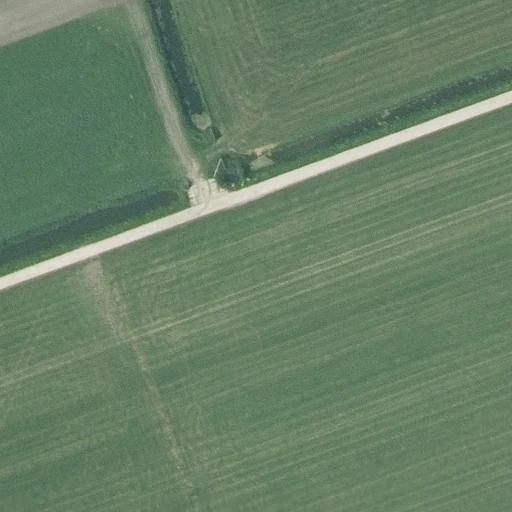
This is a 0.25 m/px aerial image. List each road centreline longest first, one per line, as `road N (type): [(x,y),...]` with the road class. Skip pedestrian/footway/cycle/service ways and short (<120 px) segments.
road 1 (track): [(209,207),(511,96)]
road 2 (track): [(0,284),(209,207),(197,183)]
